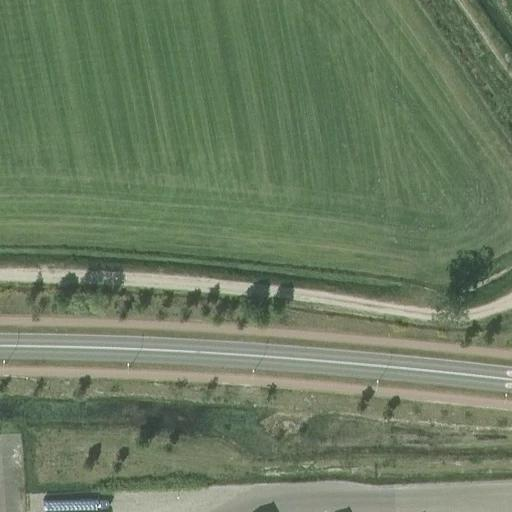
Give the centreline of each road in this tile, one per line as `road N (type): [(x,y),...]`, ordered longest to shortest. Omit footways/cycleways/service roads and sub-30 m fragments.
road 1 (track): [(511,297),(440,316),(259,290),(0,276)]
road 2 (tertiary): [(511,379),(388,364),(0,347)]
